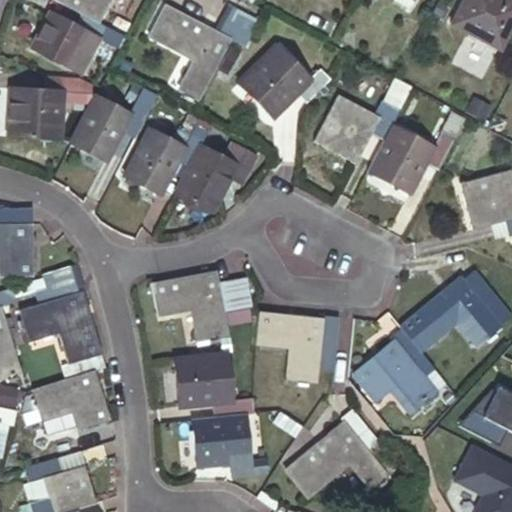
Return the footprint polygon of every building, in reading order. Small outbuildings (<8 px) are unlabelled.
[(83,35),(94,41),(101,45),(108,33),(95,25),(109,0),(47,0),(77,16),(71,28),(47,16),(29,50),(64,69),(83,35)] [(511,0),(461,0),(450,21),(498,45),(511,19),(511,0)] [(238,48),(245,34),(243,33),(215,17),(208,30),(160,4),(142,37),(189,64),(173,92),(192,103),(227,41),(238,48)] [(215,17),(243,33),(250,19),(222,4),(215,17)] [(75,75),(94,41),(83,35),(64,69),(75,75)] [(266,47),(230,82),(263,117),(286,95),(297,107),(326,79),(314,68),(300,81),(266,47)] [(9,92),(6,141),(54,143),(56,95),(75,96),(75,81),(45,79),(44,94),(9,92)] [(90,98),(66,144),(99,161),(117,129),(130,135),(145,107),(132,101),(124,117),(90,98)] [(335,99),(312,141),(352,163),(368,134),(379,140),(362,172),(400,192),(417,160),(430,167),(443,141),(430,135),(424,146),(387,126),(393,114),(382,108),(375,120),(335,99)] [(145,133),(119,178),(153,196),(172,163),(185,170),(172,192),(206,211),(225,177),(236,184),(253,156),(241,149),(231,167),(197,148),(202,139),(189,133),(178,152),(145,133)] [(494,216),(496,228),(511,224),(511,202),(510,203),(502,163),(453,175),(463,223),(494,216)] [(0,268),(18,271),(28,212),(0,207),(0,268)] [(19,381),(26,407),(55,400),(60,420),(61,427),(95,418),(81,365),(91,363),(63,254),(29,263),(35,292),(6,300),(13,326),(42,319),(51,357),(48,357),(52,372),(19,381)] [(482,310),(494,301),(464,264),(452,274),(450,271),(386,324),(387,326),(378,334),(380,337),(338,373),(359,399),(382,380),(402,405),(423,388),(412,373),(421,365),(407,349),(451,312),(472,336),(491,321),(482,310)] [(146,282),(150,317),(191,312),(195,342),(219,339),(216,311),(239,308),(236,283),(212,284),(211,273),(146,282)] [(241,314),(239,349),(278,351),(277,381),(301,381),(302,367),(315,367),(318,315),(288,313),(288,316),(241,314)] [(207,352),(159,357),(164,404),(199,400),(201,416),(181,419),(186,463),(220,459),(222,476),(254,472),(253,456),(238,458),(233,413),(237,412),(235,396),(213,399),(207,352)] [(511,390),(492,380),(490,385),(486,383),(453,419),(485,436),(494,419),(511,428),(511,390)] [(55,400),(26,407),(31,428),(60,420),(55,400)] [(335,426),(277,476),(301,503),(344,466),(366,490),(380,478),(368,462),(378,454),(342,413),(332,421),(335,426)] [(511,462),(463,437),(445,473),(475,488),(464,510),(466,511),(506,511),(511,501),(511,462)] [(51,466),(77,458),(74,448),(48,455),(51,466)] [(87,496),(77,458),(51,466),(48,455),(47,454),(18,462),(22,474),(33,471),(42,509),(29,511),(84,511),(81,511),(48,511),(47,508),(87,496)] [(251,491),(246,498),(264,510),(269,503),(251,491)]
